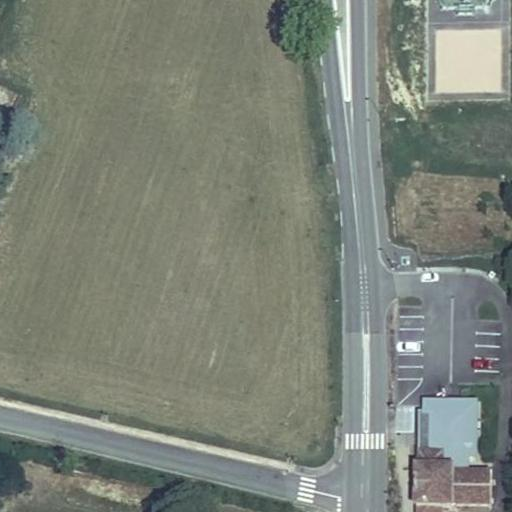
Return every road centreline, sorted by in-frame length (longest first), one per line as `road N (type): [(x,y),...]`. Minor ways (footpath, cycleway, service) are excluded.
road 1 (primary): [(377,498),(375,286),(356,0)]
road 2 (primary): [(324,0),(351,225),(353,497)]
road 3 (residential): [(0,415),(353,497)]
